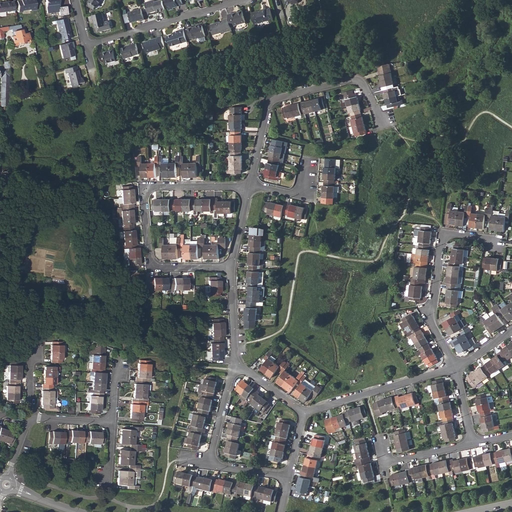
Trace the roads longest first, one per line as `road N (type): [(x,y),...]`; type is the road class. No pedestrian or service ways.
road 1 (residential): [(230,267),(150,262),(145,190),(249,186)]
road 2 (residential): [(249,186),(272,101),(354,79),(385,117)]
road 3 (residential): [(454,366),(431,322),(441,240),(447,234),(490,243)]
road 4 (residential): [(86,46),(242,0)]
road 5 (residential): [(303,413),(454,366)]
